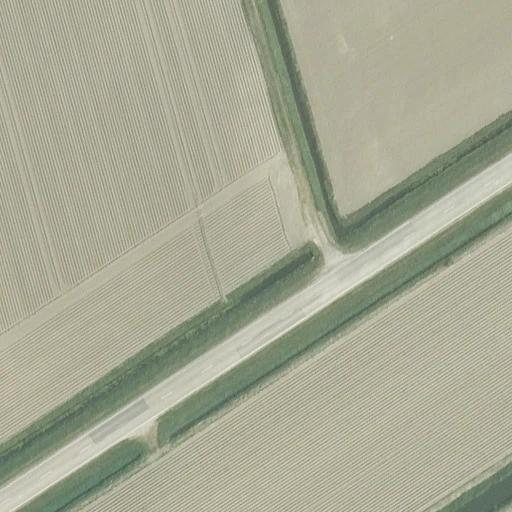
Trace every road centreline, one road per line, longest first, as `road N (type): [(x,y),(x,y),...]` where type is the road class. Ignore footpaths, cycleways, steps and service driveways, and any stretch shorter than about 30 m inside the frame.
road 1 (tertiary): [(0,505),(511,169)]
road 2 (track): [(341,282),(258,0)]
